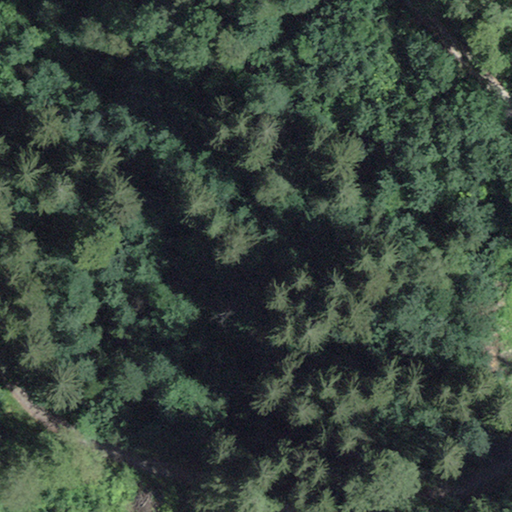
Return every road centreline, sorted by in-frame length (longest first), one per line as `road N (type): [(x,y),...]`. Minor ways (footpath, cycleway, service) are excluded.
road 1 (track): [(0,376),(68,439),(308,511)]
road 2 (track): [(511,112),(412,0)]
